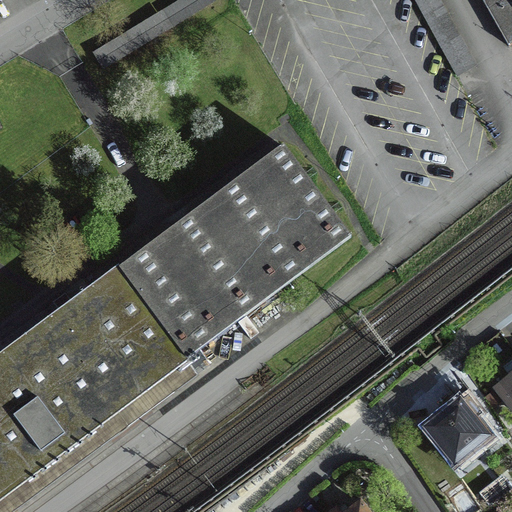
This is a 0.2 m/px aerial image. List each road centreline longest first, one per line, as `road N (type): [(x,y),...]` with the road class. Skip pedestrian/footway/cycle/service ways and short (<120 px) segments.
road 1 (residential): [(511,298),(367,429)]
road 2 (residential): [(367,429),(269,511)]
